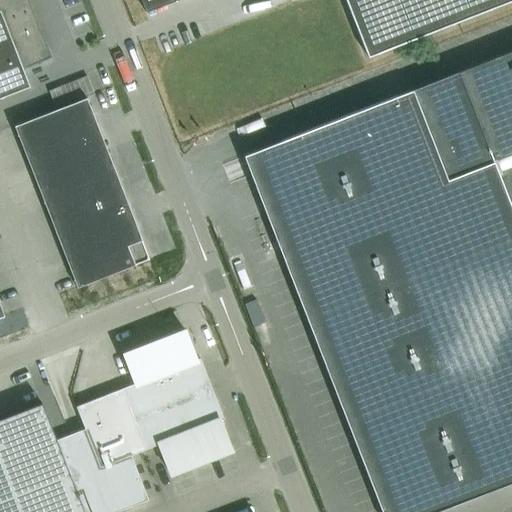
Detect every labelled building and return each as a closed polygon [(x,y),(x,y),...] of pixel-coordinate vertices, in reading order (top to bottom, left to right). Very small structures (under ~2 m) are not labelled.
[(28,0),(0,0),(0,97),(29,87),(22,69),(51,58),(28,0)] [(140,0),(145,12),(176,0),(140,0)] [(511,0),(344,0),(367,57),(511,0)] [(511,51),(411,91),(299,134),(300,135),(300,136),(307,153),(250,175),(251,176),(381,511),(434,511),(511,482),(511,51)] [(14,126),(14,127),(27,162),(100,134),(86,98),(14,126)] [(100,134),(27,162),(42,198),(114,170),(100,134)] [(243,156),(250,175),(307,153),(300,136),(300,135),(299,134),(243,156)] [(55,234),(118,209),(127,205),(114,170),(42,198),(55,234)] [(127,205),(118,209),(55,234),(76,288),(149,260),(127,205)] [(256,300),(245,304),(253,327),(265,322),(256,300)] [(184,330),(153,342),(177,402),(211,389),(199,359),(196,360),(184,330)] [(41,403),(0,418),(0,511),(116,511),(148,500),(131,455),(141,451),(143,451),(131,420),(177,402),(153,342),(123,354),(135,384),(120,390),(76,407),(84,429),(69,435),(68,435),(55,440),(41,403)] [(211,389),(177,402),(200,463),(231,451),(219,421),(223,419),(211,389)] [(177,402),(131,420),(143,451),(158,445),(170,475),(200,463),(177,402)]
